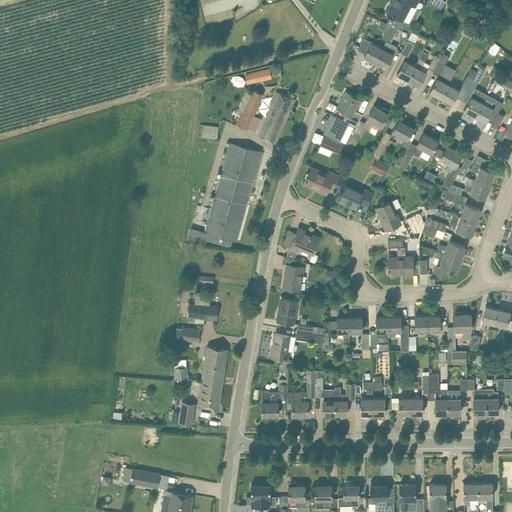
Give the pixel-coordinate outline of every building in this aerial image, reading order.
[(202,0),(206,24),(233,19),(232,7),(243,6),(242,0),(202,0)] [(394,20),(396,21),(407,26),(417,7),(415,6),(418,0),(395,0),(394,3),(392,2),(387,11),(393,14),(392,15),(394,15),(394,14),(397,16),(394,20)] [(444,0),(428,0),(427,4),(440,10),(444,0)] [(390,25),(388,28),(392,30),(396,21),(394,20),(394,21),(389,18),(386,23),(390,25)] [(390,42),(397,29),(400,24),(407,27),(407,26),(396,21),(392,30),(386,40),(390,42)] [(386,40),(392,30),(388,28),(387,30),(386,30),(382,38),(386,40)] [(364,55),(375,61),(382,47),(364,38),(358,50),(365,53),(364,55)] [(382,47),(375,61),(386,67),(397,46),(390,42),(386,40),(382,47)] [(401,53),(407,57),(414,43),(408,40),(401,53)] [(494,43),(490,52),(495,55),(499,45),(494,43)] [(415,65),(408,79),(419,85),(426,71),(421,69),(429,53),(423,50),(415,65)] [(440,58),(433,71),(439,74),(437,78),(429,91),(441,97),(453,74),(442,69),(449,56),(443,53),(440,58)] [(428,68),(433,71),(440,58),(435,55),(428,68)] [(397,73),(408,79),(415,65),(404,59),(397,73)] [(482,102),(486,93),(475,87),(486,67),(480,64),(473,78),(467,90),(472,93),(463,109),(475,115),(482,102)] [(271,77),(269,68),(245,74),(247,83),(271,77)] [(453,74),(441,97),(452,103),(459,90),(448,84),(453,75),(453,74)] [(498,74),(495,79),(503,83),(506,78),(498,74)] [(467,90),(473,78),(467,75),(461,87),(467,90)] [(236,124),(248,129),(263,93),(253,89),(251,93),(247,91),(238,110),(242,111),(236,124)] [(271,106),(258,136),(276,143),(290,109),(291,109),(295,98),(275,90),(269,105),(271,106)] [(343,119),(355,126),(356,126),(362,114),(355,110),(361,99),(362,100),(362,99),(346,90),(336,108),(348,114),(346,120),(344,118),(343,119)] [(482,102),(475,115),(479,118),(478,119),(485,123),(486,121),(486,122),(498,101),(486,95),(482,102)] [(386,128),(391,120),(386,117),(388,113),(388,112),(388,110),(384,107),(382,108),(381,109),(374,105),(367,118),(364,125),(371,128),(374,121),(386,128)] [(503,115),(498,112),(491,124),(497,127),(503,115)] [(332,115),(324,133),(340,141),(349,123),(332,115)] [(405,123),(399,119),(393,131),(390,138),(396,141),(400,135),(407,138),(414,125),(407,120),(405,123)] [(217,138),(219,126),(203,124),(202,136),(217,138)] [(361,134),(353,130),(350,137),(346,144),(346,145),(354,149),(361,134)] [(417,145),(413,152),(414,152),(419,155),(420,155),(424,149),(436,155),(439,149),(435,147),(436,146),(435,145),(438,140),(423,132),(417,145)] [(344,134),(341,141),(346,144),(350,137),(344,134)] [(341,143),(332,140),(323,136),(320,144),(333,150),(341,153),(342,151),(350,154),(353,149),(341,143)] [(380,141),(376,149),(372,155),(379,159),(387,145),(380,141)] [(237,240),(261,151),(230,142),(205,230),(191,226),(187,239),(206,244),(207,241),(231,247),(233,239),(237,240)] [(439,149),(436,155),(449,162),(446,169),(451,172),(461,153),(447,145),(444,151),(439,149)] [(376,149),(371,146),(367,152),(372,155),(376,149)] [(405,152),(403,157),(401,159),(398,166),(405,170),(412,156),(405,152)] [(466,157),(461,167),(458,173),(464,175),(472,160),(466,157)] [(375,158),(370,168),(385,174),(389,164),(375,158)] [(478,172),(475,179),(490,184),(494,171),(480,166),(473,162),(470,168),(478,172)] [(327,174),(312,167),(306,178),(305,180),(304,183),(314,187),(315,186),(326,191),(325,193),(326,193),(329,185),(334,187),(339,175),(329,170),(327,174)] [(433,182),(436,176),(427,171),(423,178),(433,182)] [(452,184),(455,178),(448,175),(442,185),(449,189),(452,184)] [(490,184),(475,179),(473,185),(466,183),(464,190),(485,197),(490,184)] [(342,183),(340,189),(339,191),(340,191),(337,198),(357,207),(360,200),(368,204),(373,193),(364,189),(363,193),(342,183)] [(452,184),(449,189),(458,193),(461,194),(463,188),(459,186),(452,184)] [(447,189),(444,197),(455,201),(458,193),(449,189),(448,190),(447,189)] [(463,209),(461,216),(476,221),(480,208),(457,200),(455,206),(463,209)] [(391,201),(385,203),(376,207),(380,215),(381,215),(387,228),(386,229),(401,223),(391,201)] [(422,231),(424,223),(419,212),(402,220),(410,238),(419,238),(422,231)] [(476,221),(461,216),(453,213),(451,220),(450,219),(448,226),(471,234),(476,221)] [(444,231),(447,223),(427,217),(426,218),(424,223),(422,231),(435,235),(437,229),(444,231)] [(289,250),(286,256),(294,259),(299,246),(313,253),(320,237),(320,236),(319,238),(305,232),(306,230),(299,227),(296,232),(290,247),(289,249),(289,250)] [(413,255),(406,256),(405,246),(403,246),(403,238),(388,239),(388,247),(397,246),(397,256),(388,256),(389,268),(388,268),(388,270),(389,270),(389,273),(413,273),(413,255)] [(439,243),(437,250),(460,258),(465,246),(449,240),(447,246),(439,243)] [(511,258),(511,244),(506,243),(502,255),(511,258)] [(460,258),(437,250),(435,255),(442,258),(440,265),(436,263),(433,271),(448,276),(450,270),(452,270),(455,271),(460,258)] [(283,287),(293,288),(300,290),(303,266),(287,263),(283,287)] [(277,321),(287,322),(293,323),(297,300),(283,298),(281,311),(279,311),(277,321)] [(189,315),(216,317),(217,306),(190,303),(189,315)] [(498,308),(486,305),(482,320),(494,323),(498,308)] [(510,311),(498,308),(494,323),(507,326),(510,311)] [(440,314),(427,315),(428,329),(440,329),(440,314)] [(454,332),(463,332),(463,338),(471,338),(471,314),(453,314),(454,329),(454,332)] [(376,331),(389,331),(388,315),(376,316),(376,331)] [(388,315),(389,331),(389,336),(395,336),(395,330),(401,330),(401,315),(388,315)] [(428,329),(427,315),(415,315),(415,330),(428,329)] [(350,331),(349,316),(337,317),(337,332),(344,332),(344,340),(350,340),(350,331)] [(362,316),(349,316),(350,331),(362,331),(362,316)] [(325,327),(298,323),(297,330),(324,334),(325,327)] [(181,338),(198,341),(200,329),(182,326),(181,338)] [(324,334),(297,330),(295,338),(323,342),(324,334)] [(287,350),(290,335),(275,333),(272,356),(278,357),(278,360),(288,361),(290,351),(287,350)] [(369,348),(369,333),(361,333),(362,348),(369,348)] [(470,348),(478,350),(481,335),(473,333),(470,348)] [(409,351),(409,336),(401,336),(401,351),(409,351)] [(456,336),(448,336),(449,350),(456,350),(456,336)] [(207,346),(202,380),(222,383),(227,349),(207,346)] [(447,350),(447,363),(466,363),(467,349),(456,350),(449,350),(447,350)] [(475,362),(483,363),(483,354),(476,353),(475,362)] [(174,366),(174,378),(188,379),(187,366),(174,366)] [(316,376),(316,369),(307,369),(307,373),(308,391),(287,391),(287,397),(287,408),(288,408),(288,407),(292,407),(292,414),(308,414),(308,396),(315,396),(316,376)] [(432,372),(429,372),(429,389),(439,389),(438,372),(432,372)] [(373,388),(382,388),(381,376),(375,376),(375,381),(373,381),(373,388)] [(410,388),(410,380),(407,380),(407,376),(404,376),(404,380),(401,381),(402,388),(410,388)] [(287,397),(287,391),(287,387),(287,378),(279,378),(279,383),(279,391),(267,391),(267,389),(262,389),(262,414),(278,414),(278,402),(280,402),(280,396),(287,397)] [(222,383),(202,380),(198,404),(218,407),(222,383)] [(373,397),(373,388),(373,381),(364,381),(364,388),(367,388),(366,397),(361,398),(361,413),(373,413),(373,397)] [(355,382),(347,382),(347,397),(355,397),(355,382)] [(341,393),(341,386),(335,386),(335,388),(335,414),(347,414),(347,399),(344,399),(344,393),(341,393)] [(323,396),(323,414),(335,414),(335,388),(323,389),(323,396)] [(448,412),(448,388),(440,388),(440,391),(436,391),(436,397),(435,397),(435,413),(448,412)] [(448,388),(448,412),(460,412),(460,391),(448,391),(448,388)] [(473,397),(473,402),(473,412),(486,412),(486,388),(474,388),(473,388),(473,389),(473,397)] [(494,388),(486,388),(486,412),(487,412),(487,414),(494,414),(494,412),(498,412),(498,402),(498,397),(498,391),(494,391),(494,388)] [(385,397),(373,397),(373,413),(385,413),(385,397)] [(411,413),(411,397),(398,397),(399,413),(411,413)] [(423,397),(411,397),(411,413),(423,413),(423,397)] [(179,422),(192,424),(195,403),(182,401),(179,422)] [(158,487),(160,473),(132,468),(129,482),(158,487)] [(381,484),(381,481),(371,481),(371,503),(378,503),(378,506),(376,506),(376,511),(393,511),(394,500),(386,500),(386,498),(387,498),(387,484),(381,484)] [(288,485),(288,496),(289,499),(297,499),(297,507),(309,506),(309,498),(304,499),(304,485),(296,485),(296,483),(295,482),(291,482),(289,483),(289,485),(288,485)] [(316,498),(309,498),(309,506),(316,506),(316,507),(331,507),(331,498),(332,498),(331,484),(323,484),(323,483),(322,482),(317,482),(316,483),(316,485),(315,485),(316,498)] [(478,482),(464,483),(464,493),(464,497),(464,505),(470,505),(470,503),(478,503),(478,497),(478,482)] [(492,482),(478,482),(478,497),(486,497),(486,504),(486,511),(500,511),(500,510),(492,510),(492,504),(492,497),(492,492),(492,482)] [(400,484),(400,494),(400,498),(401,498),(401,508),(408,508),(408,509),(417,509),(417,498),(416,498),(416,483),(400,484)] [(431,507),(446,507),(446,483),(430,483),(430,497),(431,497),(431,507)] [(251,494),(245,494),(245,505),(275,505),(276,494),(270,494),(270,484),(251,484),(251,494)] [(355,509),(359,508),(359,484),(343,484),(344,496),(338,496),(338,505),(352,505),(352,509),(355,509)] [(189,511),(193,495),(172,491),(165,490),(163,501),(170,502),(167,511),(189,511)] [(288,511),(289,499),(288,496),(281,496),(280,511),(288,511)]
